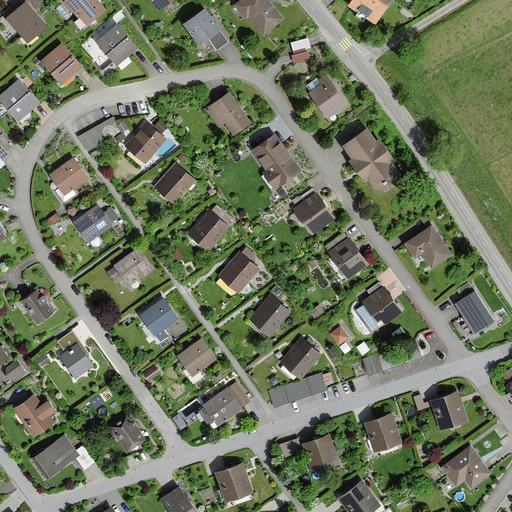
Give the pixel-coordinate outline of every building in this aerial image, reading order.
[(66,0),(74,9),(87,24),(107,6),(101,0),(66,0)] [(151,0),(160,12),(176,0),(151,0)] [(284,20),(267,0),(241,0),(233,7),(246,22),(249,19),(264,37),(284,20)] [(391,0),(352,0),(347,7),(375,25),(391,0)] [(47,29),(24,3),(7,19),(30,44),(47,29)] [(220,31),(202,9),(182,25),(199,47),(220,31)] [(137,49),(117,25),(96,42),(116,67),(137,49)] [(296,60),(313,55),(307,35),(290,40),(296,60)] [(83,69),(62,45),(41,64),(62,87),(83,69)] [(348,105),(326,76),(319,81),(322,85),(309,95),(327,120),(348,105)] [(34,100),(19,81),(0,96),(0,100),(18,123),(36,108),(31,102),(34,100)] [(252,124),(227,92),(204,110),(219,130),(225,125),(235,138),(252,124)] [(113,115),(79,135),(87,150),(122,130),(113,115)] [(153,129),(145,122),(124,146),(145,164),(167,139),(160,134),(167,127),(160,122),(153,129)] [(375,141),(365,128),(340,147),(350,160),(348,162),(365,185),(368,182),(377,194),(401,176),(392,165),(395,162),(377,139),(375,141)] [(301,173),(274,134),(251,151),(266,171),(262,173),(275,191),(301,173)] [(0,137),(0,158),(0,159),(3,162),(10,155),(7,152),(12,148),(1,136),(0,137)] [(87,180),(72,158),(49,174),(59,188),(57,190),(65,202),(76,194),(73,189),(87,180)] [(197,181),(177,164),(155,189),(175,207),(197,181)] [(336,217),(317,190),(293,207),(312,234),(314,232),(335,218),(336,217)] [(104,210),(97,201),(74,219),(89,240),(114,222),(113,221),(119,216),(111,205),(104,210)] [(230,227),(208,210),(188,235),(210,252),(230,227)] [(58,211),(48,216),(51,222),(61,217),(58,211)] [(452,256),(431,226),(403,245),(414,262),(422,256),(432,270),(452,256)] [(368,264),(348,239),(328,255),(348,280),(368,264)] [(152,270),(136,248),(112,266),(113,267),(106,272),(115,284),(122,279),(128,288),(152,270)] [(259,269),(239,254),(220,280),(240,295),(259,269)] [(401,311),(383,287),(361,304),(376,323),(380,320),(383,324),(401,311)] [(21,302),(37,325),(53,313),(38,291),(21,302)] [(494,322),(474,292),(455,304),(475,334),(494,322)] [(291,312),(269,295),(248,321),(270,338),(291,312)] [(177,320),(163,300),(139,317),(153,337),(177,320)] [(340,343),(351,335),(342,323),(330,331),(340,343)] [(59,356),(76,379),(93,366),(77,344),(79,343),(72,333),(57,343),(64,353),(59,356)] [(323,352),(302,335),(281,360),(302,377),(323,352)] [(215,361),(201,340),(177,356),(191,377),(215,361)] [(416,340),(363,359),(369,374),(422,356),(416,340)] [(0,363),(8,358),(0,345),(0,363)] [(6,372),(11,380),(26,370),(21,362),(6,372)] [(144,375),(149,382),(160,375),(156,368),(144,375)] [(506,385),(511,393),(511,371),(511,370),(503,376),(508,383),(506,385)] [(321,372),(268,390),(274,406),(327,388),(321,372)] [(227,390),(226,388),(201,405),(203,409),(199,412),(209,426),(213,423),(216,427),(250,404),(237,383),(227,390)] [(90,398),(95,406),(113,395),(108,387),(90,398)] [(467,421),(457,391),(430,401),(440,431),(467,421)] [(42,405),(34,394),(12,409),(33,438),(55,423),(50,416),(55,413),(47,401),(42,405)] [(145,440),(125,413),(106,427),(127,453),(145,440)] [(402,444),(390,414),(364,424),(376,454),(402,444)] [(76,452),(64,435),(33,457),(48,479),(77,460),(84,471),(95,463),(83,447),(76,452)] [(339,465),(330,435),(301,444),(300,439),(281,445),(285,459),(306,453),(312,474),(339,465)] [(493,475),(471,445),(441,467),(457,488),(466,482),(472,490),(493,475)] [(225,503),(253,493),(242,463),(214,473),(225,503)] [(374,511),(382,507),(362,481),(338,499),(347,511),(374,511)] [(196,511),(178,487),(160,500),(168,511),(196,511)]
